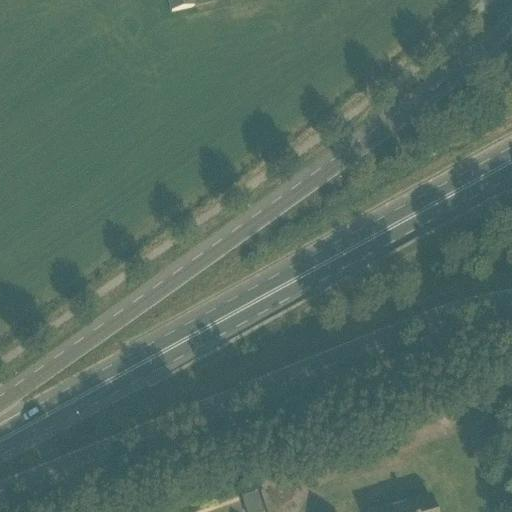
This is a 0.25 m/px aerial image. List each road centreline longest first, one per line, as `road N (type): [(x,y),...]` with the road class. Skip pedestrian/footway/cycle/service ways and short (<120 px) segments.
road 1 (primary): [(511,21),(391,126),(0,402)]
road 2 (primary): [(0,441),(511,162)]
road 3 (primary): [(0,488),(420,324),(511,303)]
